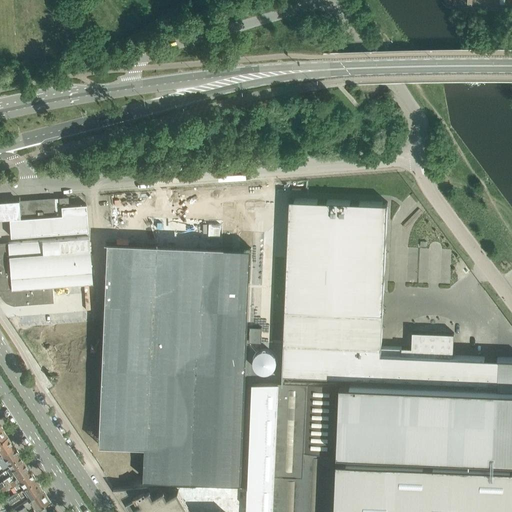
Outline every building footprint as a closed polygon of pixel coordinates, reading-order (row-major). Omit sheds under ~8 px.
[(40,0),(17,0),(18,41),(23,41),(23,59),(29,59),(29,38),(56,38),(56,17),(41,17),(40,0)] [(0,201),(0,218),(9,218),(10,236),(88,230),(86,203),(68,205),(68,197),(0,201)] [(290,198),(286,306),(383,310),(388,202),(290,198)] [(11,242),(0,242),(0,293),(1,295),(2,297),(3,298),(4,300),(6,301),(8,302),(10,303),(11,304),(13,304),(53,301),(52,286),(91,283),(88,236),(11,242)] [(105,241),(97,443),(145,445),(144,478),(242,482),(251,247),(221,246),(219,274),(154,272),(155,243),(105,241)] [(382,346),(383,310),(286,306),(284,342),(382,346)] [(412,353),(453,355),(454,332),(412,331),(412,346),(412,353)] [(412,353),(412,346),(382,346),(284,342),(282,382),(278,382),(278,383),(307,383),(337,382),(341,382),(497,389),(498,357),(453,355),(412,353)] [(341,382),(338,451),(511,457),(511,357),(498,357),(497,389),(341,382)] [(331,511),(334,468),(337,382),(307,383),(278,383),(275,461),(272,511),(331,511)] [(247,487),(245,511),(272,511),(275,461),(278,383),(252,384),(248,460),(247,487)] [(0,453),(14,445),(7,435),(0,439),(0,453)] [(0,453),(0,465),(1,468),(8,463),(9,464),(21,456),(14,445),(0,453)] [(11,475),(0,482),(0,487),(3,486),(29,468),(23,458),(21,456),(9,464),(11,466),(7,469),(11,475)] [(511,511),(511,463),(339,456),(336,511),(511,511)] [(17,491),(36,478),(29,468),(3,486),(5,489),(13,484),(17,491)] [(17,491),(6,499),(9,504),(26,493),(28,496),(29,498),(43,489),(42,487),(36,478),(17,491)] [(113,487),(121,498),(129,511),(245,511),(247,487),(206,486),(152,484),(141,485),(113,487)] [(29,511),(49,499),(43,489),(29,498),(22,502),(25,507),(19,511),(17,511),(29,511)]
